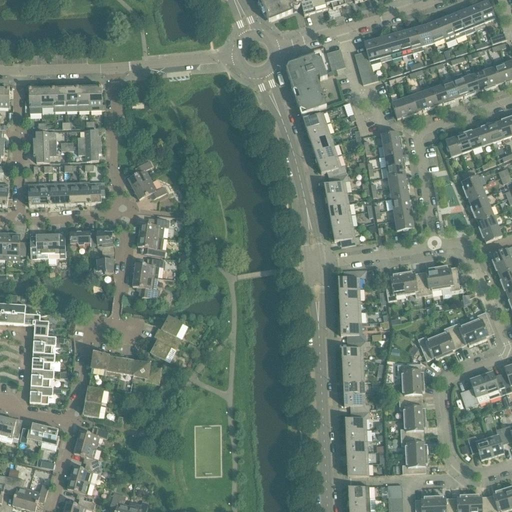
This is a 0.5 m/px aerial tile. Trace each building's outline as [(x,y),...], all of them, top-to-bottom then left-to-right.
[(256,0),(260,8),(260,9),(263,18),(264,17),(267,25),(294,14),(295,11),(296,11),(297,11),(298,11),(299,10),(299,9),(300,9),(300,8),(300,7),(300,6),(301,6),(299,1),(298,0),(292,0),(287,2),(286,0),(256,0)] [(311,0),(302,0),(299,1),(301,6),(300,6),(304,18),(316,15),(311,0)] [(311,0),(316,15),(317,15),(327,12),(327,11),(324,0),(311,0)] [(324,0),(327,11),(332,9),(333,11),(339,10),(336,0),(324,0)] [(348,0),(336,0),(339,10),(346,8),(345,5),(350,4),(348,0)] [(478,10),(484,25),(498,20),(493,9),(490,10),(488,3),(481,6),(482,8),(478,10)] [(467,11),(475,33),(486,29),(484,25),(478,10),(474,11),(473,9),(467,11)] [(458,18),(465,37),(475,33),(467,11),(461,14),(462,16),(458,18)] [(447,19),(455,41),(465,37),(458,18),(454,19),(453,17),(447,19)] [(438,26),(444,41),(445,45),(455,41),(447,19),(441,22),(442,24),(438,26)] [(427,27),(433,46),(444,41),(438,26),(434,27),(433,25),(427,27)] [(417,33),(422,49),(433,46),(427,27),(421,29),(421,31),(417,33)] [(406,33),(412,56),(423,53),(422,49),(417,33),(413,34),(412,32),(406,33)] [(396,38),(402,58),(412,56),(406,33),(400,35),(401,37),(396,38)] [(504,36),(490,40),(492,47),(507,42),(504,36)] [(385,39),(391,61),(402,58),(396,38),(392,40),(391,37),(385,39)] [(375,44),(381,64),(391,61),(385,39),(379,41),(380,43),(375,44)] [(369,63),(370,66),(371,67),(381,64),(375,44),(371,45),(370,43),(364,45),(366,54),(368,60),(369,64),(369,63)] [(326,55),(328,61),(342,57),(340,51),(326,55)] [(354,57),(356,63),(368,60),(366,54),(354,57)] [(319,57),(288,67),(286,72),(301,118),(326,109),(319,89),(317,90),(314,81),(319,79),(320,83),(327,80),(325,73),(322,74),(320,68),(323,67),(319,57)] [(328,61),(330,67),(344,63),(342,57),(328,61)] [(356,63),(358,69),(370,66),(369,63),(369,64),(368,60),(356,63)] [(344,63),(330,67),(331,73),(345,70),(344,63)] [(358,69),(359,75),(372,72),(371,67),(370,66),(358,69)] [(504,66),(494,70),(500,86),(504,85),(505,86),(510,84),(504,66)] [(494,70),(484,73),(490,91),(496,89),(495,88),(500,86),(494,70)] [(359,75),(361,81),(373,78),(373,77),(372,72),(359,75)] [(484,73),(474,77),(479,93),(484,92),(484,93),(490,91),(484,73)] [(373,78),(361,81),(363,87),(378,83),(376,76),(373,77),(373,78)] [(474,77),(463,80),(470,98),(475,96),(475,95),(479,93),(474,77)] [(463,80),(453,84),(459,100),(463,99),(464,100),(470,98),(463,80)] [(453,84),(443,87),(449,105),(455,103),(454,102),(459,100),(453,84)] [(443,87),(433,91),(438,107),(443,106),(443,107),(449,105),(443,87)] [(102,89),(89,90),(90,113),(105,113),(105,107),(102,107),(102,89)] [(10,91),(0,90),(0,109),(9,110),(10,91)] [(54,109),(54,114),(66,114),(65,90),(53,91),(54,109)] [(77,90),(65,90),(66,114),(78,113),(77,90)] [(89,90),(77,90),(78,113),(90,113),(89,90)] [(29,110),(42,110),(41,91),(29,91),(29,110)] [(42,110),(54,109),(53,91),(41,91),(42,110)] [(433,91),(422,94),(429,112),(434,110),(434,109),(438,107),(433,91)] [(422,94),(412,98),(418,114),(422,113),(423,114),(429,112),(422,94)] [(412,98),(402,101),(408,119),(414,117),(413,116),(418,114),(412,98)] [(408,119),(402,101),(391,105),(397,122),(402,120),(402,121),(408,119)] [(302,121),(306,132),(326,126),(323,115),(302,121)] [(501,124),(497,125),(502,142),(511,138),(511,136),(506,120),(501,122),(501,124)] [(492,125),(486,127),(492,145),(502,142),(497,125),(492,127),(492,125)] [(306,132),(310,143),(330,137),(326,126),(306,132)] [(481,131),(476,132),(482,149),(492,145),(486,127),(480,129),(481,131)] [(471,132),(466,134),(472,152),(482,149),(476,132),(472,134),(471,132)] [(78,140),(78,149),(101,148),(101,139),(98,139),(98,133),(85,133),(85,140),(78,140)] [(33,142),(33,150),(56,150),(56,134),(35,135),(36,141),(33,142)] [(381,137),(383,148),(401,145),(400,139),(399,139),(398,134),(381,137)] [(460,138),(456,139),(462,156),(472,152),(466,134),(460,136),(460,138)] [(310,143),(313,154),(334,147),(330,137),(310,143)] [(462,156),(456,139),(445,143),(447,149),(446,149),(448,154),(449,154),(451,160),(462,156)] [(383,148),(384,159),(402,156),(401,151),(402,151),(401,145),(383,148)] [(313,154),(317,165),(337,158),(334,147),(313,154)] [(101,148),(78,149),(78,158),(86,157),(86,164),(99,164),(99,157),(101,157),(101,148)] [(56,150),(33,150),(34,159),(36,159),(36,166),(49,165),(49,159),(57,158),(56,150)] [(384,159),(386,170),(405,167),(404,161),(402,161),(402,156),(384,159)] [(327,175),(328,180),(346,176),(343,168),(341,169),(337,158),(317,165),(321,176),(327,175)] [(133,191),(134,192),(151,183),(146,173),(152,169),(149,163),(137,170),(139,175),(128,182),(129,184),(128,186),(130,190),(133,191)] [(386,170),(388,180),(405,177),(404,173),(406,172),(405,167),(386,170)] [(324,187),(326,199),(347,195),(345,184),(347,183),(346,176),(328,180),(329,186),(324,187)] [(388,180),(390,191),(408,188),(407,182),(406,182),(405,177),(388,180)] [(462,190),(464,195),(482,188),(477,178),(461,184),(463,189),(462,190)] [(151,183),(134,192),(134,194),(134,196),(136,200),(138,200),(139,203),(151,196),(154,202),(167,195),(163,189),(156,192),(151,183)] [(90,184),(80,185),(80,207),(85,207),(90,207),(90,185),(90,184)] [(69,185),(70,189),(70,208),(75,208),(75,207),(80,207),(80,185),(69,185)] [(104,185),(90,185),(90,207),(95,207),(95,206),(101,206),(101,200),(105,200),(104,185)] [(0,186),(0,208),(2,208),(2,209),(7,209),(8,187),(0,186)] [(39,208),(39,186),(28,187),(29,209),(34,209),(39,208)] [(49,186),(39,186),(39,208),(45,208),(45,209),(50,209),(49,186)] [(59,186),(49,186),(50,209),(55,208),(60,208),(59,190),(59,186)] [(390,191),(391,201),(409,199),(408,194),(409,194),(408,188),(390,191)] [(468,201),(469,205),(486,198),(482,188),(464,195),(466,201),(468,201)] [(70,189),(59,190),(60,208),(65,207),(65,208),(70,208),(70,189)] [(326,199),(328,210),(349,206),(347,195),(326,199)] [(470,210),(472,215),(490,208),(486,198),(469,205),(471,209),(470,210)] [(391,201),(393,212),(412,209),(411,203),(409,203),(409,199),(391,201)] [(328,210),(330,221),(351,217),(349,206),(328,210)] [(476,221),(477,225),(494,218),(490,208),(472,215),(474,221),(476,221)] [(393,212),(395,223),(412,220),(411,215),(413,215),(412,209),(393,212)] [(330,221),(332,232),(353,229),(351,217),(330,221)] [(478,230),(480,235),(498,228),(494,218),(477,225),(479,229),(478,230)] [(412,220),(395,223),(397,234),(403,233),(403,234),(408,233),(408,232),(414,231),(412,220)] [(139,236),(139,237),(163,241),(165,229),(168,230),(169,223),(151,221),(150,227),(141,226),(140,228),(138,230),(138,234),(139,236)] [(498,228),(480,235),(483,241),(484,241),(486,246),(502,239),(498,228)] [(353,229),(332,232),(334,244),(340,243),(341,249),(359,246),(358,239),(355,240),(353,229)] [(4,262),(7,262),(8,235),(3,234),(3,237),(0,237),(0,256),(4,256),(4,262)] [(97,248),(97,247),(97,234),(82,235),(81,234),(77,234),(77,235),(70,235),(70,246),(78,246),(79,248),(84,248),(85,246),(90,245),(90,248),(97,248)] [(102,253),(102,256),(115,256),(114,249),(113,249),(112,240),(112,238),(111,238),(111,235),(112,235),(112,236),(112,234),(105,234),(104,235),(97,234),(97,247),(97,251),(101,253),(102,253)] [(8,235),(7,262),(18,262),(19,257),(25,258),(25,245),(19,245),(19,238),(13,238),(13,235),(8,235)] [(48,260),(48,237),(36,238),(36,240),(30,240),(31,261),(48,260)] [(59,237),(48,237),(48,260),(66,260),(65,239),(59,239),(59,237)] [(163,241),(139,237),(139,239),(137,241),(136,245),(138,247),(138,249),(144,250),(143,256),(164,259),(165,252),(162,252),(163,241)] [(507,251),(491,257),(493,262),(491,263),(494,268),(511,261),(511,260),(511,250),(511,249),(507,251)] [(115,256),(102,256),(102,262),(97,263),(97,269),(94,271),(94,276),(99,279),(105,276),(113,277),(114,262),(115,261),(115,256)] [(164,263),(150,261),(149,267),(136,266),(135,268),(133,270),(133,274),(134,276),(134,277),(158,280),(159,269),(163,270),(164,263)] [(497,273),(499,278),(511,272),(511,263),(511,261),(494,268),(496,274),(497,273)] [(447,268),(438,270),(441,292),(450,290),(451,294),(460,292),(456,269),(448,271),(447,268)] [(428,274),(420,275),(424,298),(432,297),(432,293),(441,292),(438,270),(428,271),(428,274)] [(499,283),(502,288),(511,284),(511,272),(499,278),(501,282),(499,283)] [(338,281),(338,293),(360,291),(359,280),(366,280),(366,273),(343,274),(344,280),(338,281)] [(412,274),(402,275),(406,297),(415,296),(415,299),(424,298),(420,275),(412,277),(412,274)] [(406,297),(402,275),(392,277),(393,280),(384,281),(388,304),(397,302),(396,299),(406,297)] [(158,280),(134,277),(134,279),(132,281),(131,285),(133,287),(132,289),(142,290),(140,299),(159,302),(160,292),(156,292),(158,280)] [(505,293),(507,298),(511,295),(511,284),(502,288),(504,294),(505,293)] [(338,293),(339,304),(360,303),(360,291),(338,293)] [(474,295),(468,298),(471,305),(477,303),(474,295)] [(339,304),(339,315),(361,314),(360,303),(339,304)] [(2,323),(8,323),(9,307),(0,305),(0,325),(2,326),(2,323)] [(13,327),(24,327),(25,317),(26,308),(9,307),(8,323),(14,324),(13,327)] [(339,315),(340,327),(361,326),(361,314),(339,315)] [(478,321),(469,325),(478,345),(487,342),(486,339),(494,336),(485,315),(477,318),(478,321)] [(35,328),(34,338),(56,340),(56,339),(48,339),(49,324),(40,323),(40,317),(25,317),(24,327),(35,328)] [(158,330),(155,336),(179,347),(181,341),(176,339),(182,326),(169,320),(163,333),(158,330)] [(459,325),(451,328),(460,350),(468,347),(469,349),(478,345),(469,325),(461,328),(459,325)] [(350,338),(350,344),(365,344),(364,337),(362,337),(361,326),(340,327),(341,339),(350,338)] [(445,335),(436,338),(444,359),(453,355),(452,353),(460,350),(451,328),(444,331),(445,335)] [(179,347),(155,336),(153,341),(158,344),(151,357),(164,363),(165,363),(170,365),(175,353),(176,353),(179,347)] [(34,344),(33,355),(55,356),(55,350),(54,348),(56,347),(56,340),(34,338),(34,339),(37,339),(37,345),(34,344)] [(444,359),(436,338),(427,342),(426,339),(418,342),(426,363),(434,360),(435,363),(444,359)] [(341,351),(342,363),(363,362),(362,351),(365,350),(365,344),(350,344),(350,351),(341,351)] [(414,358),(419,352),(414,348),(412,350),(410,354),(410,355),(414,358)] [(33,361),(32,372),(54,373),(54,366),(53,365),(55,364),(55,356),(33,355),(36,356),(35,361),(33,361)] [(94,357),(91,377),(105,380),(105,379),(109,359),(94,357)] [(122,362),(109,359),(105,379),(119,381),(122,362)] [(136,364),(122,362),(119,381),(120,376),(133,379),(136,364)] [(342,363),(342,374),(364,373),(363,362),(342,363)] [(150,367),(136,364),(133,379),(132,384),(146,386),(146,384),(158,386),(160,372),(149,370),(150,367)] [(401,376),(402,386),(424,385),(423,375),(421,375),(420,366),(397,368),(398,377),(401,376)] [(507,379),(501,381),(507,396),(511,393),(511,367),(504,370),(507,379)] [(32,378),(31,389),(53,390),(49,390),(50,382),(52,382),(54,381),(54,373),(32,372),(35,372),(34,378),(32,378)] [(342,374),(343,386),(364,385),(364,373),(342,374)] [(492,374),(481,378),(489,402),(507,396),(501,381),(495,383),(492,374)] [(91,377),(90,384),(104,386),(105,380),(91,377)] [(489,402),(481,378),(470,382),(473,391),(461,395),(460,395),(465,410),(489,402)] [(90,384),(86,404),(106,407),(108,393),(103,392),(104,386),(90,384)] [(343,386),(343,397),(365,396),(364,385),(343,386)] [(398,395),(399,404),(422,403),(422,395),(424,394),(424,385),(402,386),(402,395),(398,395)] [(53,390),(31,389),(34,389),(33,395),(31,395),(30,406),(48,407),(49,399),(51,399),(52,398),(53,390)] [(353,409),(353,415),(368,414),(368,407),(365,407),(365,396),(343,397),(344,409),(353,409)] [(403,413),(403,422),(426,421),(425,411),(422,411),(422,403),(399,404),(399,413),(403,413)] [(106,407),(86,404),(84,418),(103,421),(106,407)] [(345,421),(345,433),(366,432),(366,421),(369,421),(368,414),(353,415),(354,421),(345,421)] [(5,420),(0,442),(11,445),(12,441),(13,439),(18,441),(20,435),(14,434),(16,423),(5,420)] [(400,432),(401,440),(424,439),(423,431),(426,431),(426,421),(403,422),(404,432),(400,432)] [(38,447),(41,447),(46,429),(33,426),(31,433),(23,431),(20,443),(26,445),(27,441),(38,444),(38,447)] [(511,428),(509,428),(503,430),(507,445),(511,443),(511,428)] [(46,429),(41,447),(41,450),(55,453),(56,448),(57,448),(59,439),(57,439),(58,433),(46,429)] [(497,438),(487,441),(492,459),(504,456),(501,447),(507,445),(503,430),(496,432),(497,438)] [(78,443),(77,445),(96,450),(99,439),(107,441),(109,435),(95,431),(93,437),(80,433),(80,436),(77,437),(76,441),(78,443)] [(345,433),(346,445),(367,444),(366,432),(345,433)] [(405,449),(405,458),(427,457),(427,447),(424,447),(424,439),(401,440),(401,449),(405,449)] [(492,459),(487,441),(480,443),(474,439),(467,441),(472,456),(473,456),(472,456),(478,454),(481,463),(492,459)] [(346,445),(346,456),(367,455),(367,444),(346,445)] [(85,466),(88,466),(99,469),(101,463),(93,461),(96,450),(77,445),(77,446),(74,448),(73,452),(75,454),(74,456),(87,460),(85,466)] [(346,456),(347,467),(368,466),(367,455),(346,456)] [(427,457),(405,458),(406,467),(402,468),(402,477),(426,476),(425,467),(428,467),(427,457)] [(41,469),(53,472),(55,466),(42,463),(41,469)] [(71,479),(70,480),(90,486),(94,487),(97,476),(100,477),(102,470),(99,469),(88,466),(86,472),(74,469),(73,471),(71,472),(70,476),(71,479)] [(368,466),(347,467),(347,479),(369,478),(368,466)] [(4,493),(10,494),(13,479),(0,477),(0,505),(2,506),(4,493)] [(12,508),(24,511),(26,501),(29,492),(23,490),(25,483),(13,479),(10,494),(16,495),(12,508)] [(79,501),(81,502),(92,505),(94,498),(87,496),(90,486),(70,480),(70,482),(68,483),(67,487),(68,489),(67,492),(80,495),(79,501)] [(26,501),(24,511),(26,511),(35,511),(39,501),(45,503),(49,489),(42,487),(40,495),(29,492),(26,501)] [(348,490),(349,502),(370,501),(369,489),(348,490)] [(495,497),(487,499),(489,511),(510,511),(504,491),(495,494),(495,497)] [(128,511),(129,508),(123,506),(125,499),(114,496),(110,510),(116,511),(115,511),(128,511)] [(460,500),(451,501),(451,511),(469,511),(469,497),(459,498),(460,500)] [(479,497),(469,497),(469,511),(489,511),(487,499),(479,499),(479,497)] [(443,498),(433,499),(433,511),(451,511),(451,501),(443,501),(443,498)] [(433,511),(433,499),(424,499),(424,502),(415,502),(415,511),(433,511)] [(349,502),(348,511),(375,511),(375,501),(370,501),(349,502)] [(63,511),(85,511),(86,510),(92,511),(93,511),(95,506),(92,505),(81,502),(80,508),(67,504),(66,507),(64,508),(63,511)]
